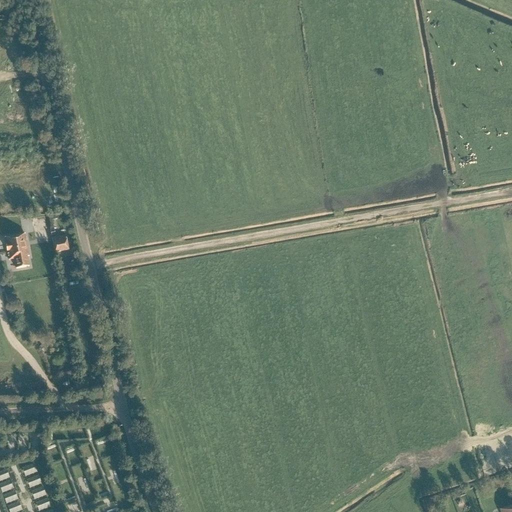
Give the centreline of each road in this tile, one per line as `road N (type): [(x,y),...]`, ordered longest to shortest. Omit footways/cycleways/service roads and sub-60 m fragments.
road 1 (unclassified): [(157,511),(120,406),(30,0)]
road 2 (track): [(89,268),(511,194)]
road 3 (track): [(0,412),(120,406)]
